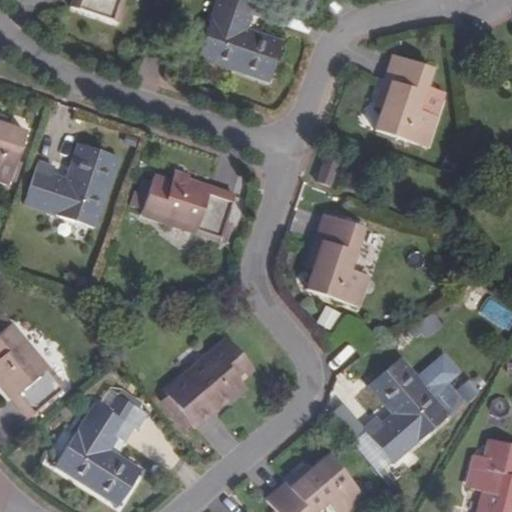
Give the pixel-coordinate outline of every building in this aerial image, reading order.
[(69,0),(67,7),(112,23),(120,0),(69,0)] [(243,16),(250,18),(254,19),(260,2),(252,0),(214,0),(195,58),(267,82),(279,42),(245,30),(239,28),(243,16)] [(245,30),(250,18),(243,16),(239,28),(245,30)] [(417,110),(423,93),(430,71),(391,57),(377,99),(384,102),(381,110),(374,130),(423,148),(435,117),(427,114),(417,110)] [(432,97),(423,93),(417,110),(427,114),(432,97)] [(384,102),(377,99),(374,108),(381,110),(384,102)] [(0,126),(0,182),(6,184),(23,135),(2,128),(0,126)] [(48,181),(49,176),(52,167),(37,162),(22,205),(50,214),(50,216),(92,230),(116,159),(74,146),(62,180),(60,185),(48,181)] [(328,189),(336,166),(323,161),(315,184),(328,189)] [(172,171),(171,176),(186,182),(187,177),(172,171)] [(60,185),(62,180),(49,176),(48,181),(60,185)] [(186,182),(171,176),(169,181),(153,176),(139,217),(215,243),(231,197),(186,182)] [(348,269),(354,253),(362,230),(322,216),(307,257),(315,261),(312,270),(305,290),(354,308),(365,276),(358,273),(348,269)] [(365,256),(354,253),(348,269),(358,273),(365,256)] [(304,267),(312,270),(315,261),(307,257),(304,267)] [(414,325),(425,340),(444,326),(434,311),(414,325)] [(0,332),(0,337),(11,329),(8,326),(0,332)] [(61,389),(11,329),(0,337),(0,392),(24,421),(61,389)] [(229,399),(243,388),(238,383),(250,371),(225,341),(162,393),(193,430),(229,399)] [(365,387),(388,414),(392,418),(382,428),(378,423),(374,418),(360,429),(391,464),(446,418),(396,360),(365,387)] [(246,391),(243,388),(229,399),(232,403),(246,391)] [(102,413),(112,399),(105,393),(94,409),(102,413)] [(118,395),(114,400),(132,411),(136,406),(118,395)] [(114,400),(112,399),(102,413),(94,409),(92,407),(73,436),(70,434),(49,469),(111,508),(134,474),(103,455),(97,451),(106,437),(112,440),(118,444),(128,429),(133,433),(142,418),(132,411),(114,400)] [(388,414),(378,423),(382,428),(392,418),(388,414)] [(103,455),(112,440),(106,437),(97,451),(103,455)] [(511,511),(511,451),(486,446),(482,463),(477,462),(469,495),(480,498),(476,511),(511,511)] [(326,459),(313,470),(304,478),(299,472),(265,501),(274,511),(316,511),(325,504),(331,511),(332,511),(346,511),(360,500),(326,459)] [(304,478),(313,470),(308,464),(299,472),(304,478)]
